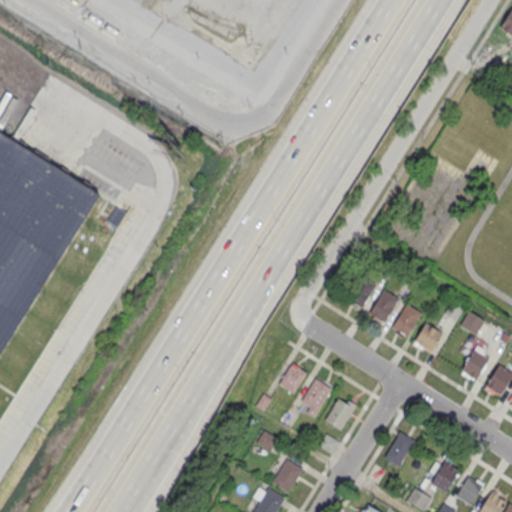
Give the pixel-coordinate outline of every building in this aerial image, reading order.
[(511,32),(511,6),(500,26),(511,32)] [(0,132),(99,194),(0,352),(0,132)] [(345,298),(359,307),(373,286),(359,276),(345,298)] [(368,311),(383,320),(396,299),(382,289),(368,311)] [(444,312),(455,319),(463,306),(451,299),(444,312)] [(392,324),(406,333),(420,312),(406,303),(392,324)] [(474,333),(482,319),(467,310),(459,325),(474,333)] [(414,339),(430,349),(441,332),(426,322),(414,339)] [(498,337),(505,342),(509,335),(502,331),(498,337)] [(460,369),(474,378),(488,357),(474,348),(460,369)] [(279,384),(292,393),(305,372),(291,364),(279,384)] [(484,385),(499,394),(511,373),(498,364),(484,385)] [(301,400),(309,406),(306,412),(312,416),(330,387),(315,378),(301,400)] [(255,405),(263,410),(271,398),(263,393),(255,405)] [(324,419),(339,429),(354,405),(339,395),(324,419)] [(256,441),(269,449),(276,437),(263,429),(256,441)] [(383,456),(397,465),(413,440),(400,431),(383,456)] [(318,444),(330,452),(337,440),(325,433),(318,444)] [(272,481),(288,491),(302,469),(286,459),(272,481)] [(430,483),(445,492),(459,470),(444,461),(430,483)] [(455,494),(469,503),(481,485),(467,476),(455,494)] [(406,499),(422,509),(430,496),(414,486),(406,499)] [(253,511),(267,488),(283,497),(274,511),(253,511)] [(477,511),(497,511),(505,500),(490,491),(477,511)] [(502,511),(511,511),(511,502),(509,501),(502,511)] [(435,511),(452,511),(454,510),(442,502),(435,511)] [(380,511),(365,503),(359,511),(380,511)]
